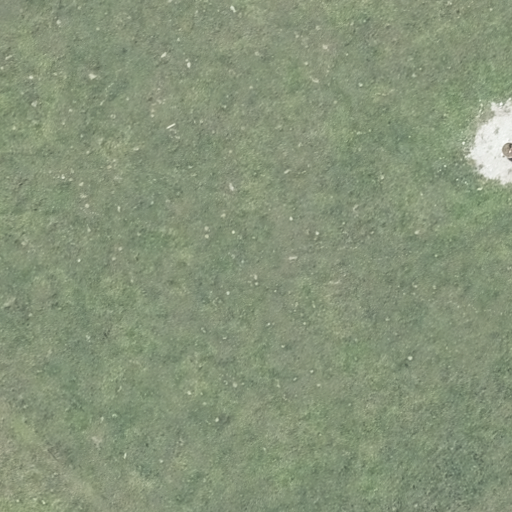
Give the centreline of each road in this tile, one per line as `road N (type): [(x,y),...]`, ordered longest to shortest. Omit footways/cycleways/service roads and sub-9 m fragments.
road 1 (unknown): [(0,491),(511,120)]
road 2 (unknown): [(441,511),(182,0)]
